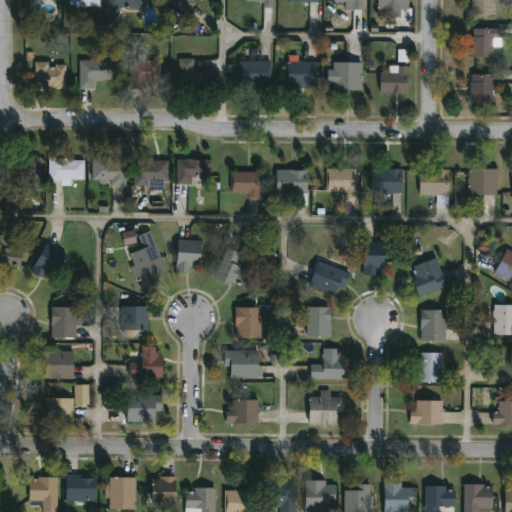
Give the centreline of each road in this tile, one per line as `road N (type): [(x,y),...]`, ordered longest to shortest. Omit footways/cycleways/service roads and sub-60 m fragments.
road 1 (residential): [(511,137),(223,139),(181,128),(33,125),(9,113),(4,98)]
road 2 (residential): [(0,440),(511,448)]
road 3 (residential): [(428,136),(428,0)]
road 4 (residential): [(373,448),(377,321)]
road 5 (residential): [(191,446),(192,320)]
